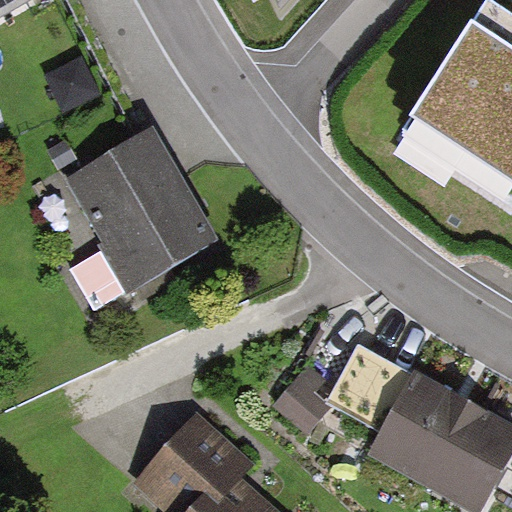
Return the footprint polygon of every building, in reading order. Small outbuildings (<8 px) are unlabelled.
[(0,0),(0,22),(40,0),(0,0)] [(511,24),(487,9),(396,154),(511,226),(511,24)] [(206,256),(141,140),(47,192),(112,308),(206,256)] [(477,511),(511,448),(511,441),(400,380),(354,464),(442,511),(477,511)] [(271,511),(187,430),(107,511),(271,511)]
